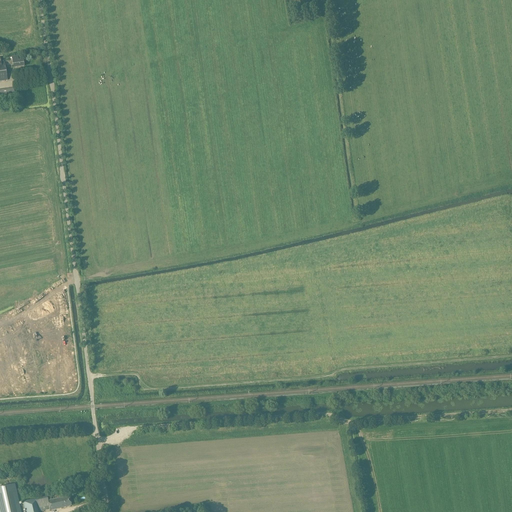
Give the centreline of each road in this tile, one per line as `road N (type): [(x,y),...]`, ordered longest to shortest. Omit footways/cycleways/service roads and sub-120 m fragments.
road 1 (unclassified): [(104,511),(38,0)]
road 2 (track): [(96,441),(124,429),(325,413),(351,422),(511,411)]
